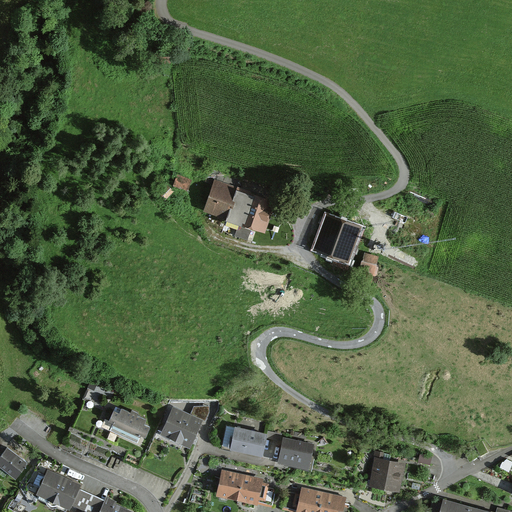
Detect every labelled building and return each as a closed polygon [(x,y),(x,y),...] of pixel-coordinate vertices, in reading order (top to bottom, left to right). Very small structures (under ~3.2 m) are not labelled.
[(207,213),(227,220),(236,195),(237,190),(216,183),(207,213)] [(236,195),(227,220),(227,222),(264,234),(273,206),(236,195)] [(359,231),(326,220),(319,240),(325,242),(323,249),(335,253),(333,257),(349,262),(359,231)] [(379,258),(364,254),(356,282),(372,286),(379,258)] [(151,422),(108,401),(95,428),(138,448),(151,422)] [(199,419),(166,405),(154,434),(188,447),(199,419)] [(263,434),(223,425),(218,446),(258,455),(263,434)] [(300,472),(307,445),(277,437),(270,463),(300,472)] [(27,462),(7,447),(0,456),(0,464),(16,477),(27,462)] [(406,461),(375,454),(369,482),(400,488),(406,461)] [(77,482),(48,469),(38,490),(68,503),(77,482)] [(261,477),(222,469),(217,492),(272,503),(275,489),(266,487),(267,482),(261,480),(261,477)] [(338,511),(341,496),(296,487),(287,511),(338,511)] [(98,511),(132,511),(133,511),(82,488),(76,502),(99,511),(98,511)] [(468,511),(470,504),(445,497),(441,511),(468,511)]
